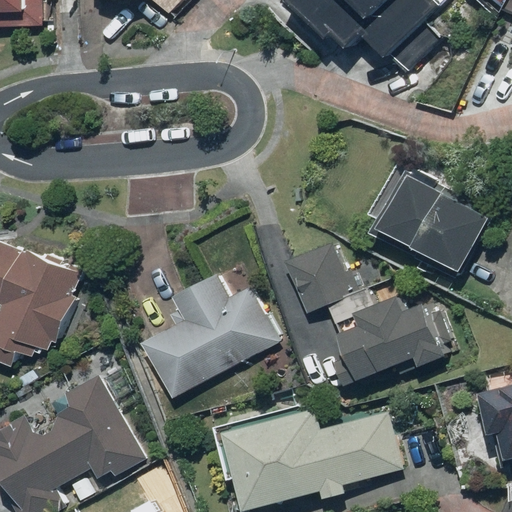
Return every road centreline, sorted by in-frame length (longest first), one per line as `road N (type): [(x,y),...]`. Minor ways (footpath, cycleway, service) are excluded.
road 1 (residential): [(0,111),(68,85),(212,76),(237,84),(252,116),(246,137),(233,145),(59,164)]
road 2 (unknown): [(237,84),(291,75),(451,127),(511,124)]
